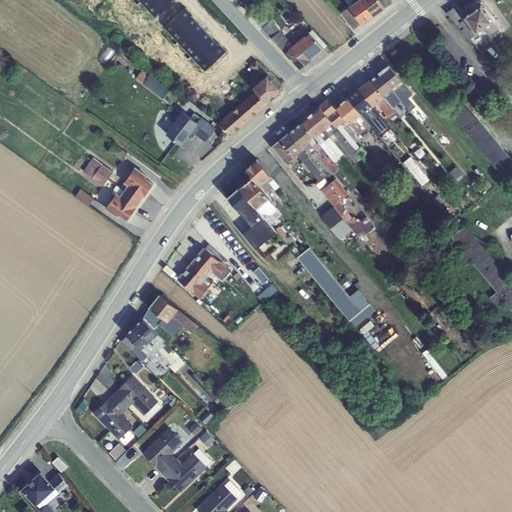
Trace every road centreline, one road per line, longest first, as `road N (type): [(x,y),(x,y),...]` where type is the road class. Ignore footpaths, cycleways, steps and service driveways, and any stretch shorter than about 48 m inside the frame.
road 1 (secondary): [(49,409),(183,206),(307,94)]
road 2 (secondary): [(307,94),(425,0)]
road 3 (residential): [(49,409),(146,511)]
road 4 (residential): [(219,0),(307,94)]
